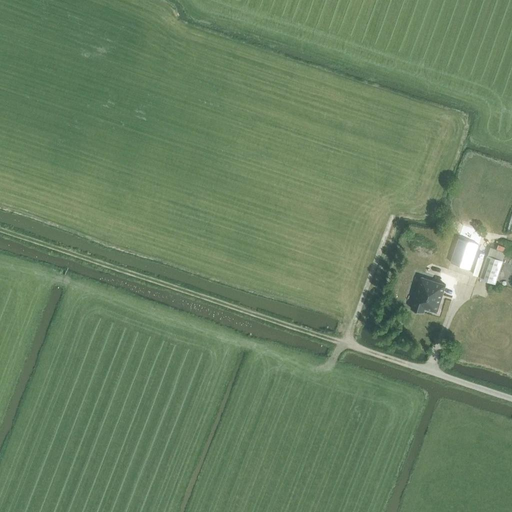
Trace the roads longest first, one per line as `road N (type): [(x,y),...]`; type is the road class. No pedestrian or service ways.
road 1 (track): [(0,230),(344,344),(391,217)]
road 2 (unclassified): [(511,399),(344,344)]
